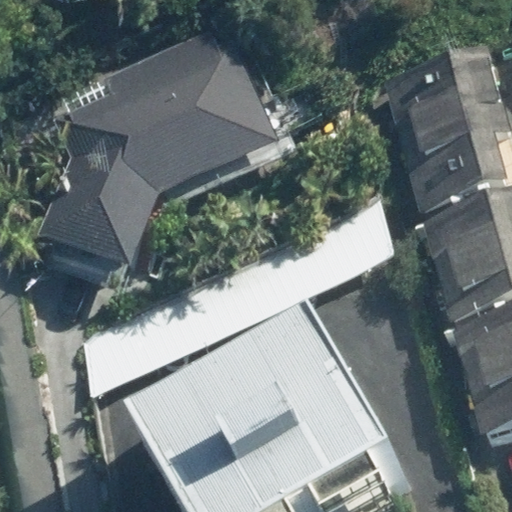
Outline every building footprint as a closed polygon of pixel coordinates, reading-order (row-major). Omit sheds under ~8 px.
[(275,174),(223,60),(47,137),(66,182),(34,261),(130,298),(158,228),(275,174)] [(378,96),(417,232),(486,213),(511,205),(511,178),(480,68),(378,96)] [(375,205),(82,342),(93,407),(391,266),(375,205)] [(417,232),(448,341),(511,324),(511,219),(489,225),(486,213),(417,232)] [(511,324),(448,341),(480,456),(511,446),(511,324)] [(325,342),(143,445),(179,511),(392,511),(387,503),(407,493),(325,342)]
